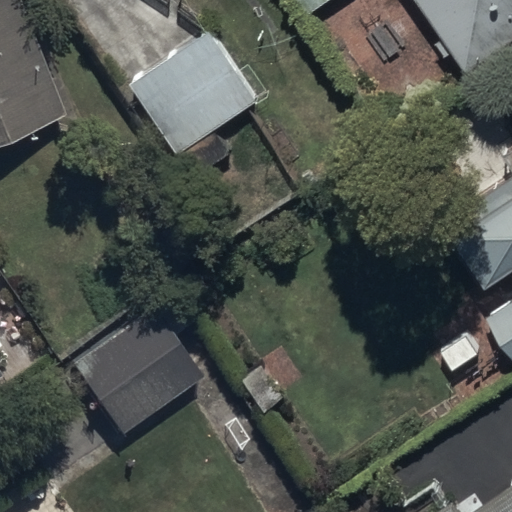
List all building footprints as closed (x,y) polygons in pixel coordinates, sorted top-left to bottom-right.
[(15,0),(0,0),(0,136),(62,110),(15,0)] [(299,0),(306,10),(320,0),(299,0)] [(511,0),(428,0),(473,67),(511,40),(511,0)] [(130,77),(178,150),(260,97),(211,24),(130,77)] [(511,268),(511,178),(447,221),(489,284),(511,268)] [(511,302),(491,317),(511,349),(511,302)] [(72,358),(121,433),(199,381),(150,306),(72,358)] [(284,455),(236,389),(212,406),(260,473),(284,455)] [(511,511),(511,497),(489,511),(465,511),(458,500),(439,511),(511,511)]
